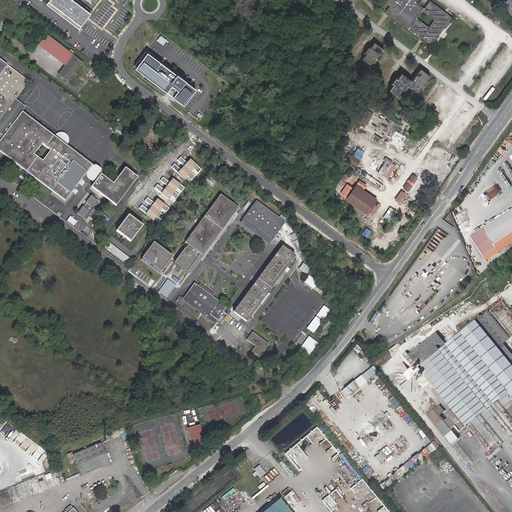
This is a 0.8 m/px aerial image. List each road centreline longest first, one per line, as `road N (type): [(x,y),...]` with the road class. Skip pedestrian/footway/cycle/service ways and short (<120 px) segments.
road 1 (unclassified): [(142,14),(119,46),(129,82),(388,277)]
road 2 (tertiary): [(388,277),(291,395),(151,511)]
road 3 (tertiary): [(511,103),(388,277)]
road 4 (unknown): [(451,474),(405,425),(352,402),(323,374)]
road 5 (unknown): [(153,509),(118,467),(27,500)]
